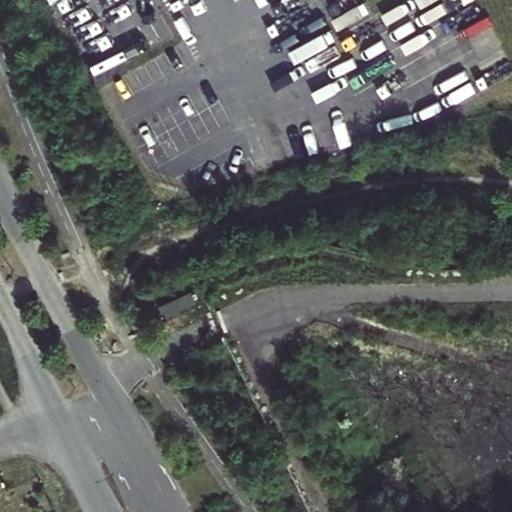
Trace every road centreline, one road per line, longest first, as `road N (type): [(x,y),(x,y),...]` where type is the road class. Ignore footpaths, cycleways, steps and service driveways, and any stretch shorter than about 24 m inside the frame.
road 1 (track): [(511,194),(442,185),(352,195),(84,272)]
road 2 (residential): [(168,511),(0,189)]
road 3 (residential): [(0,293),(104,511)]
road 4 (unknown): [(118,132),(257,62)]
